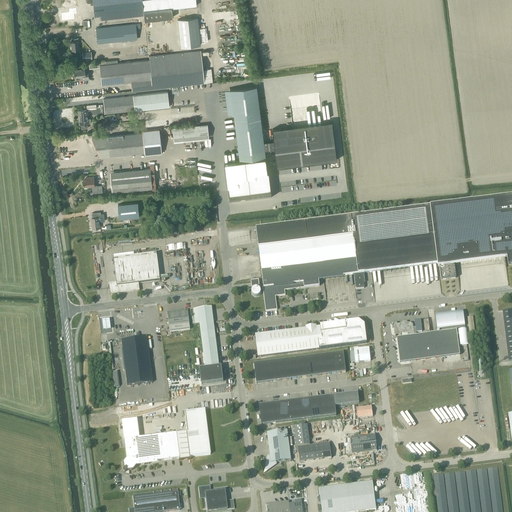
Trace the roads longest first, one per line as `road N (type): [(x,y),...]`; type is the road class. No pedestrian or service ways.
road 1 (primary): [(51,210),(25,0)]
road 2 (unclassified): [(229,290),(67,310)]
road 3 (unclassified): [(393,468),(373,309)]
road 4 (unclassified): [(373,309),(233,327)]
road 5 (unclassified): [(511,292),(373,309)]
road 6 (unclassified): [(256,481),(393,468)]
road 7 (primary): [(72,383),(88,511)]
